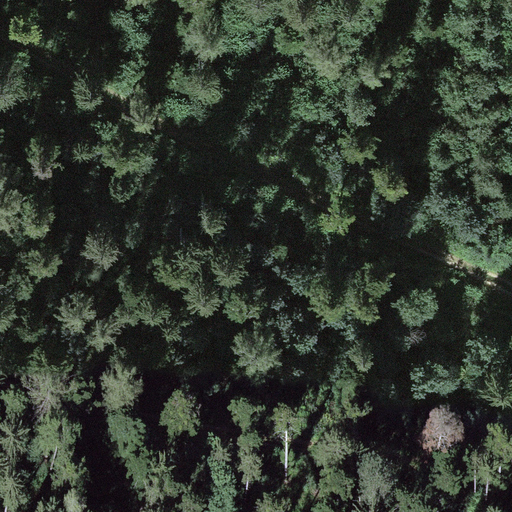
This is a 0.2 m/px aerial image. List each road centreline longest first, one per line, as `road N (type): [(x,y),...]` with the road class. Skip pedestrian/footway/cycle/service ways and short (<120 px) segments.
road 1 (track): [(511,308),(228,190),(0,67)]
road 2 (track): [(511,491),(193,451),(0,403)]
